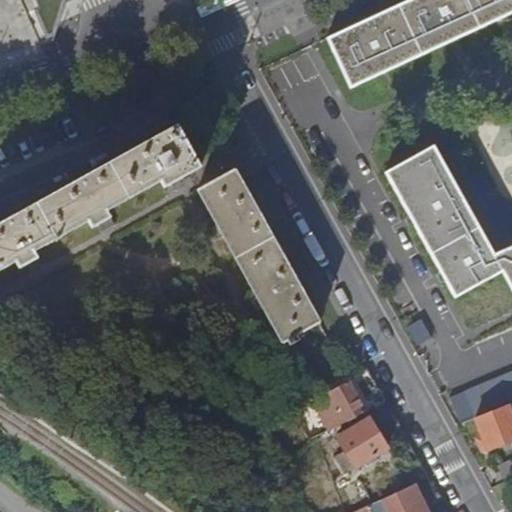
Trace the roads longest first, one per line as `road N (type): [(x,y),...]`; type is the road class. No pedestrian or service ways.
road 1 (residential): [(207,14),(482,511)]
road 2 (residential): [(126,47),(0,88)]
